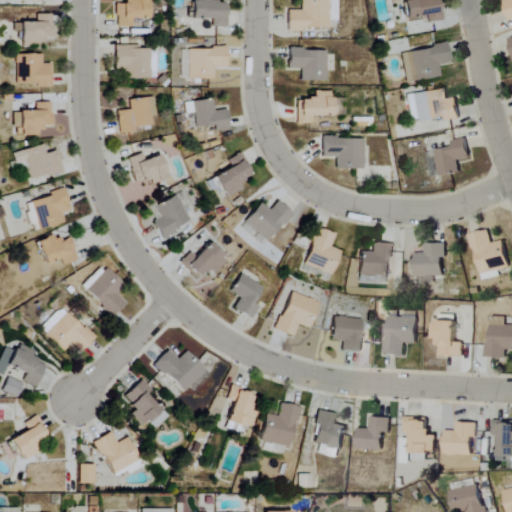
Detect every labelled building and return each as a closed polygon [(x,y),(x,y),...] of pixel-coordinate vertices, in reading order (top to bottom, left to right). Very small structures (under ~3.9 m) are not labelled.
[(148,0),(127,0),(127,4),(115,4),(115,27),(132,27),(132,18),(148,18),(148,0)] [(211,27),(226,27),(227,2),(210,2),(209,0),(192,0),(192,18),(212,18),(211,27)] [(287,29),(328,30),(328,0),(300,0),(300,11),(287,11),(287,29)] [(428,23),(443,20),(438,0),(404,0),(408,19),(426,15),(428,23)] [(51,14),(35,15),(35,22),(18,23),(19,47),(44,46),(43,37),(52,37),(51,14)] [(400,52),(405,83),(439,77),(438,66),(451,64),(447,45),(400,52)] [(123,79),(148,79),(148,46),(114,47),(114,70),(123,69),(123,79)] [(189,80),(213,79),(213,68),(227,68),(226,48),(188,48),(189,80)] [(325,50),(288,49),(287,69),(300,69),(299,81),(325,81),(325,50)] [(187,79),(188,50),(180,50),(179,78),(187,79)] [(14,54),(15,85),(38,84),(38,88),(50,87),(49,64),(41,64),(41,54),(14,54)] [(405,95),(409,122),(446,117),(446,121),(461,119),(458,98),(447,100),(446,89),(405,95)] [(311,117),(332,116),(332,91),(313,92),(313,99),(297,99),(298,124),(311,124),(311,117)] [(151,127),(147,97),(128,100),(129,110),(116,112),(118,131),(151,127)] [(184,102),(185,114),(193,113),(195,128),(214,126),(214,131),(228,130),(227,110),(213,111),(212,99),(184,102)] [(50,102),(34,103),(34,111),(13,111),(13,136),(40,135),(40,125),(51,125),(50,102)] [(335,170),(363,169),(362,138),(321,139),(321,157),(335,157),(335,170)] [(460,173),(459,161),(470,159),(467,138),(452,140),(453,148),(436,150),(439,175),(460,173)] [(12,153),(15,165),(25,163),(29,180),(61,172),(56,151),(44,154),(42,145),(12,153)] [(126,158),(134,182),(148,177),(151,184),(168,178),(160,155),(143,160),(141,153),(126,158)] [(215,177),(227,198),(243,189),(239,182),(252,175),(240,153),(226,161),(230,168),(215,177)] [(30,200),(39,230),(63,224),(61,213),(70,211),(64,191),(30,200)] [(162,237),(189,222),(175,195),(147,210),(162,237)] [(292,214),(277,201),(269,210),(261,203),(244,222),(266,242),(292,214)] [(333,275),(340,251),(330,248),(334,234),(315,228),(304,267),(333,275)] [(471,234),(482,281),(501,277),(499,271),(511,268),(505,241),(493,243),(490,230),(471,234)] [(68,237),(54,242),(52,236),(37,241),(45,265),(60,260),(62,265),(76,260),(68,237)] [(391,244),(372,243),(371,252),(360,251),(359,276),(390,277),(391,244)] [(195,258),(190,252),(178,263),(196,281),(209,268),(214,273),(226,261),(210,244),(195,258)] [(444,244),(425,244),(425,253),(414,253),(415,277),(445,277),(444,244)] [(80,287),(111,317),(124,303),(115,294),(122,286),(100,265),(80,287)] [(239,298),(233,309),(250,319),(258,306),(253,303),(262,288),(240,274),(229,292),(239,298)] [(276,331),(293,337),(297,325),(309,329),(318,302),(288,292),(276,331)] [(64,353),(71,346),(79,354),(93,339),(60,307),(38,329),(64,353)] [(432,339),(439,340),(439,357),(463,357),(464,343),(457,343),(457,316),(440,315),(440,324),(432,324),(432,339)] [(406,343),(418,344),(419,317),(389,316),(388,330),(384,330),(384,355),(406,355),(406,343)] [(362,319),(332,318),(331,341),(341,341),(341,352),(361,352),(362,319)] [(486,358),(506,359),(507,350),(511,349),(511,326),(491,325),(491,344),(486,343),(486,358)] [(45,365),(30,358),(34,352),(17,344),(7,366),(24,374),(21,381),(34,388),(45,365)] [(186,351),(177,360),(168,350),(154,363),(183,394),(206,373),(186,351)] [(22,384),(6,378),(0,392),(16,398),(22,384)] [(153,429),(167,416),(148,396),(152,392),(141,380),(123,397),(135,410),(130,414),(140,426),(146,421),(153,429)] [(230,386),(226,400),(233,402),(224,429),(246,437),(255,410),(250,408),(254,394),(230,386)] [(297,407),(278,404),(277,416),(264,414),(260,443),(291,448),(297,407)] [(338,415),(318,411),(312,443),(318,445),(317,454),(340,459),(346,426),(336,424),(338,415)] [(27,432),(11,438),(20,460),(41,451),(37,443),(47,438),(38,416),(22,422),(27,432)] [(370,429),(358,429),(357,450),(383,451),(384,433),(390,433),(391,418),(370,417),(370,429)] [(436,437),(431,437),(431,419),(404,418),(404,433),(412,433),(412,453),(436,453),(436,437)] [(500,462),(510,462),(510,457),(511,456),(511,422),(493,422),(493,436),(501,437),(500,462)] [(476,456),(476,424),(457,423),(457,431),(445,431),(444,455),(476,456)] [(139,461),(128,437),(115,443),(111,433),(95,440),(110,474),(139,461)] [(93,465),(78,465),(78,485),(93,484),(93,465)] [(455,511),(459,511),(468,510),(467,511),(487,511),(482,486),(452,491),(455,511)]
